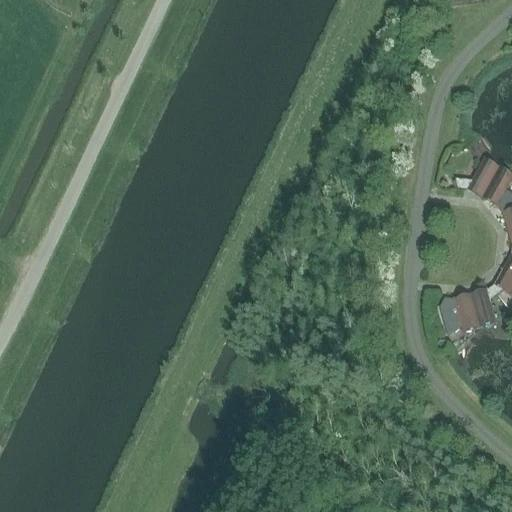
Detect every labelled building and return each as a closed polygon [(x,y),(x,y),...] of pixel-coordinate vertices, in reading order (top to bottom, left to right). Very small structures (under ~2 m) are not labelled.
[(486,194),(499,170),(481,168),(472,183),(456,181),(458,191),(486,194)] [(499,170),(486,194),(500,212),(511,202),(511,196),(506,193),(511,185),(499,170)] [(511,202),(500,212),(511,227),(511,202)] [(511,297),(511,277),(509,275),(491,289),(497,297),(503,292),(511,297)] [(491,302),(497,297),(491,289),(473,304),(480,330),(495,319),(491,302)] [(480,330),(473,304),(445,301),(440,310),(448,338),(461,329),(480,330)]
